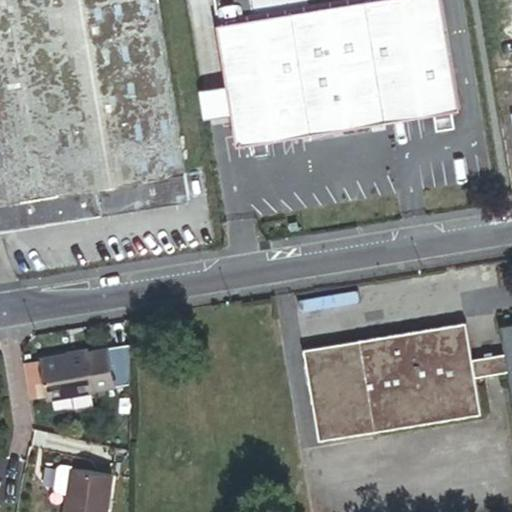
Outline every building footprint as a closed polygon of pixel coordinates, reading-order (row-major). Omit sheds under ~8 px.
[(0,0),(0,232),(190,201),(156,0),(0,0)] [(459,110),(441,0),(374,0),(219,26),(239,146),(459,110)] [(511,326),(501,328),(505,355),(474,360),(468,323),(304,351),(320,442),(482,414),(476,379),(507,373),(511,399),(511,326)] [(128,341),(42,353),(47,394),(134,381),(128,341)] [(62,490),(74,492),(78,466),(78,462),(67,460),(63,464),(60,486),(62,490)] [(112,511),(118,472),(78,466),(74,492),(71,511),(112,511)]
